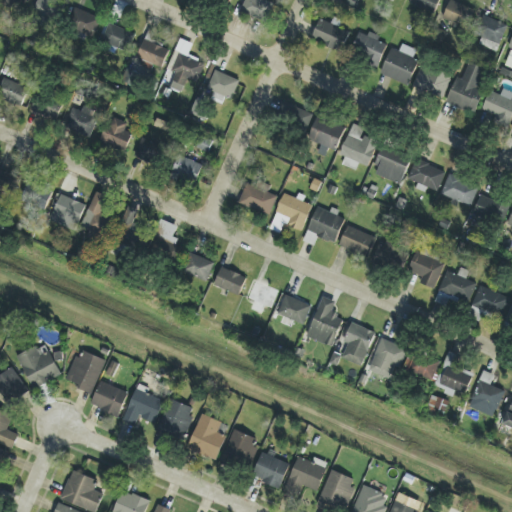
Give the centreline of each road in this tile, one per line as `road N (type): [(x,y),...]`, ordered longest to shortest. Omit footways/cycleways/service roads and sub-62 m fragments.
road 1 (residential): [(511,358),(0,133)]
road 2 (residential): [(511,165),(137,0)]
road 3 (residential): [(303,0),(202,222)]
road 4 (residential): [(58,427),(250,511)]
